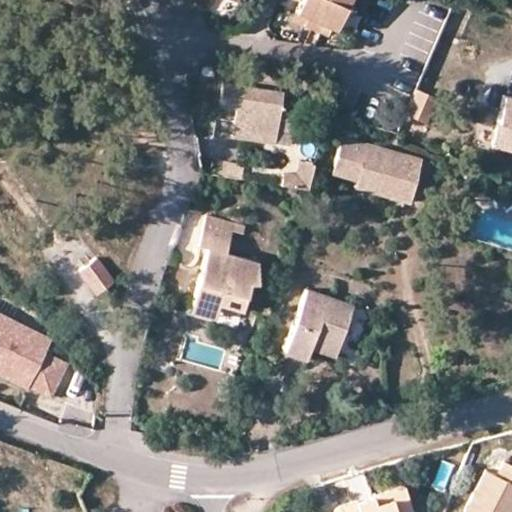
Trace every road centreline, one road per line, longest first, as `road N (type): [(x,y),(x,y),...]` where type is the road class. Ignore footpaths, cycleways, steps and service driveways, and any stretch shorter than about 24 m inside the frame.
road 1 (residential): [(511,402),(216,479)]
road 2 (residential): [(216,479),(105,457),(0,417)]
